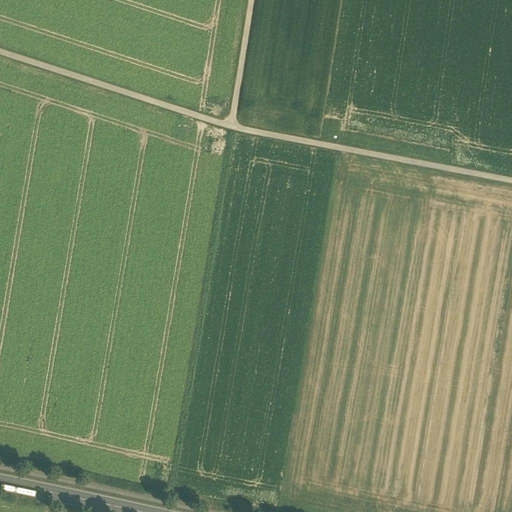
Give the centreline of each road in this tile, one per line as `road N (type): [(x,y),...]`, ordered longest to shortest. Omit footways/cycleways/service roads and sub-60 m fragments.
road 1 (track): [(511,180),(230,126),(0,51)]
road 2 (track): [(174,488),(230,126)]
road 3 (secondary): [(135,511),(0,481)]
road 4 (track): [(250,0),(230,126)]
